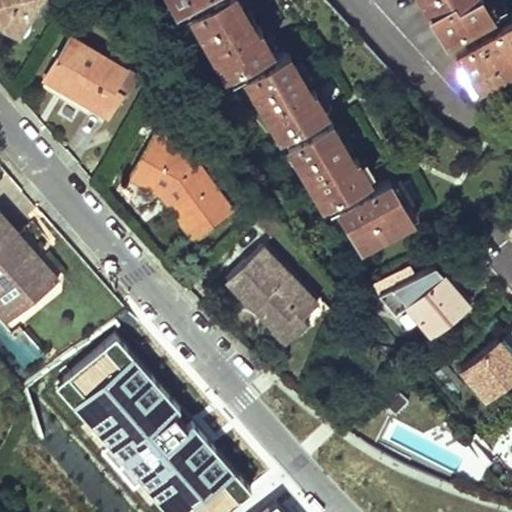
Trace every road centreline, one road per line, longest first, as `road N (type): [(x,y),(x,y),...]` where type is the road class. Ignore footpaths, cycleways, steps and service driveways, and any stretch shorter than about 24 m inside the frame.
road 1 (residential): [(345,511),(0,134)]
road 2 (residential): [(511,126),(474,120),(356,0)]
